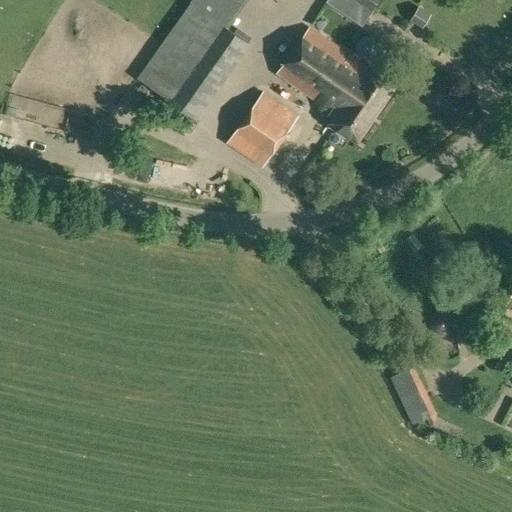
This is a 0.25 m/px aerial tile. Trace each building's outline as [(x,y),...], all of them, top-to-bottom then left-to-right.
[(357,0),(372,10),(378,0),(357,0)] [(138,76),(160,91),(195,116),(248,40),(191,1),(138,76)] [(421,28),(430,15),(418,7),(410,21),(421,28)] [(318,108),(331,117),(329,119),(358,139),(396,83),(368,63),(365,67),(359,63),(361,61),(309,26),(277,72),(319,101),(318,108)] [(227,141),(262,165),(298,113),(263,90),(227,141)] [(415,365),(390,376),(413,423),(436,413),(415,365)]
